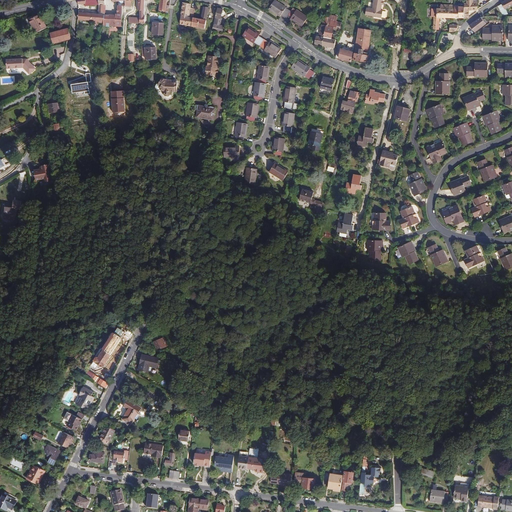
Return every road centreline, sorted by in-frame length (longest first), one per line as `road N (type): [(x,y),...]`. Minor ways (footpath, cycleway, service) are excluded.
road 1 (residential): [(32,184),(26,160),(41,130),(39,87),(68,60),(73,0)]
road 2 (residential): [(69,471),(145,321)]
road 3 (tertiary): [(430,66),(399,80),(367,77),(296,43)]
road 4 (residential): [(436,185),(414,140),(430,66)]
road 5 (residential): [(436,185),(430,210),(440,227),(454,237),(511,242)]
